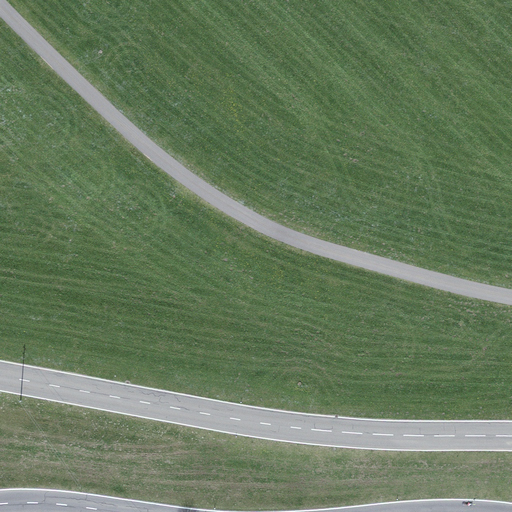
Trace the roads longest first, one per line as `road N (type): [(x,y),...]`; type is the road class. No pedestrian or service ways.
road 1 (track): [(0,7),(152,157),(257,226),(511,294)]
road 2 (tertiary): [(0,375),(268,424),(511,435)]
